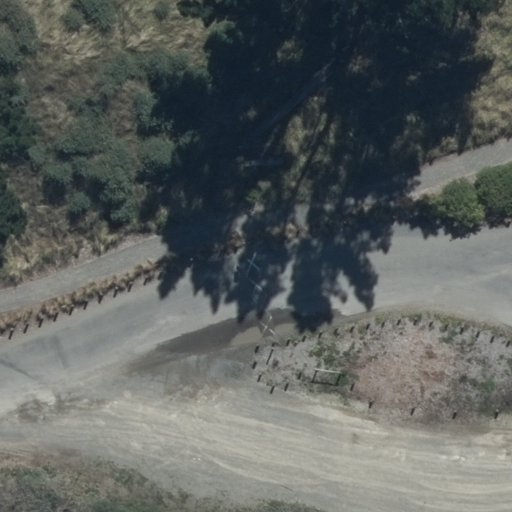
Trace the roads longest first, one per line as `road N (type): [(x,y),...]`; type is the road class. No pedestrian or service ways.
road 1 (unclassified): [(0,385),(183,312),(375,265),(511,283)]
road 2 (track): [(67,359),(253,455),(462,478),(511,474)]
